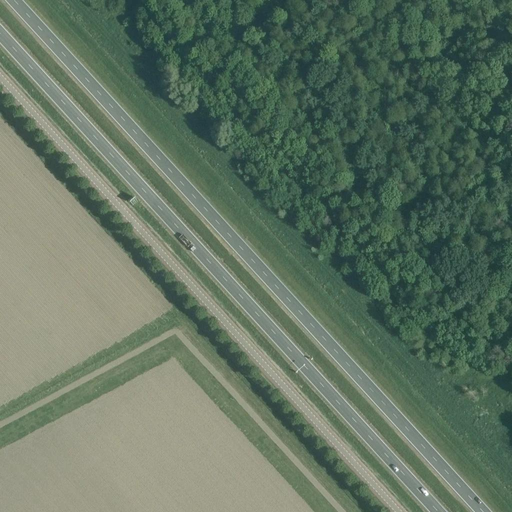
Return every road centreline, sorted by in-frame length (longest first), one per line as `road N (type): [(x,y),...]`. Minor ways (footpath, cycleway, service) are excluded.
road 1 (trunk): [(482,511),(12,0)]
road 2 (trunk): [(0,33),(437,511)]
road 3 (unclassified): [(0,80),(395,511)]
